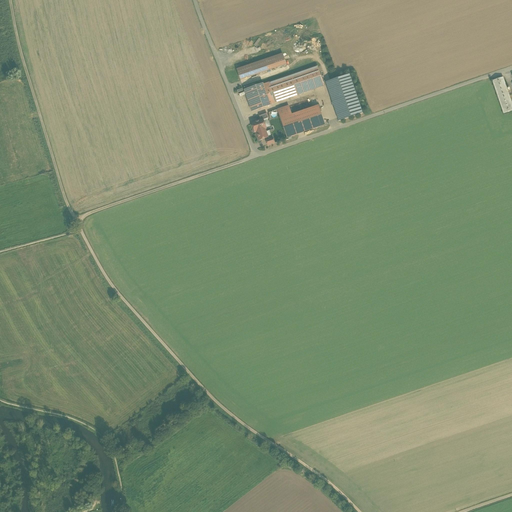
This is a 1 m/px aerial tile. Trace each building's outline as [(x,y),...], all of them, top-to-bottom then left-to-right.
[(239,69),(242,80),(289,63),(286,53),(239,69)] [(248,90),(255,110),(307,91),(300,72),(248,90)] [(511,104),(503,77),(493,81),(504,113),(511,110),(511,104)] [(334,79),(325,82),(330,97),(336,95),(335,92),(339,91),(336,83),(336,84),(334,79)] [(291,105),(279,109),(289,138),(328,125),(322,106),(295,115),(291,105)] [(264,119),(254,123),(261,142),(268,140),(272,138),(268,128),(270,128),(266,119),(271,117),(269,113),(262,115),(264,119)]
